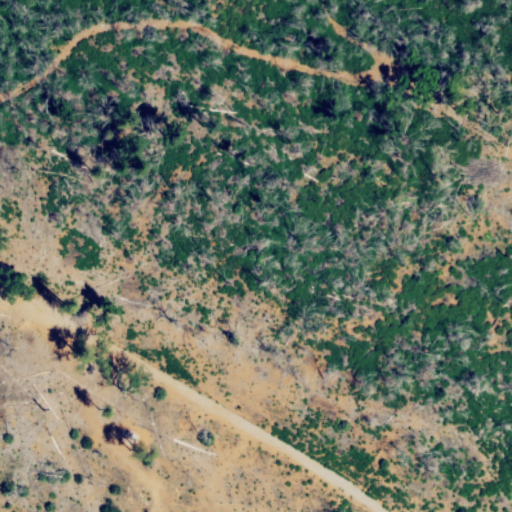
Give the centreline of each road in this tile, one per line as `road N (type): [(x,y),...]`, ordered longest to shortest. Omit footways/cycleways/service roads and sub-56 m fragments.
road 1 (track): [(372,511),(294,455),(36,313),(0,283)]
road 2 (track): [(0,97),(33,99),(98,83),(229,26),(265,0)]
